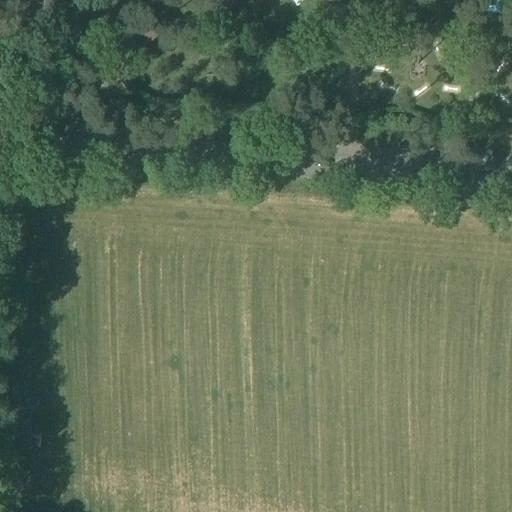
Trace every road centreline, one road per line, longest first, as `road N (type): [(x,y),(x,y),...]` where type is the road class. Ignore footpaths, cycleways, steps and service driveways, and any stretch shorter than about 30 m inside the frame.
road 1 (unclassified): [(0,148),(511,183)]
road 2 (unclassified): [(0,115),(115,0)]
